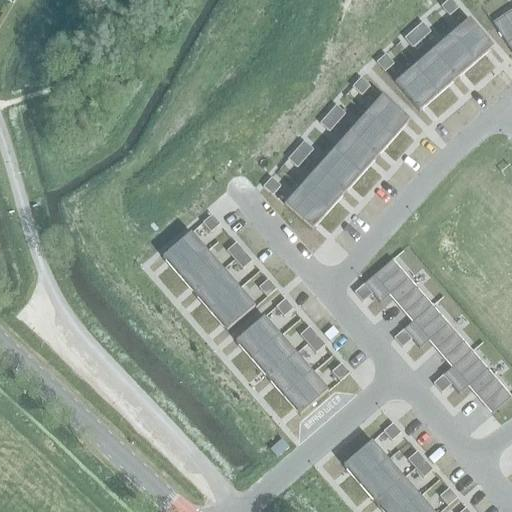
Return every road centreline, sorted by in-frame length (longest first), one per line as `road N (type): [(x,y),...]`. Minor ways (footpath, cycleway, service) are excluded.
road 1 (unclassified): [(0,135),(58,305),(243,511)]
road 2 (residential): [(326,292),(499,111)]
road 3 (secondary): [(179,511),(0,343)]
road 4 (residential): [(398,375),(246,511)]
road 5 (residential): [(236,188),(326,292)]
